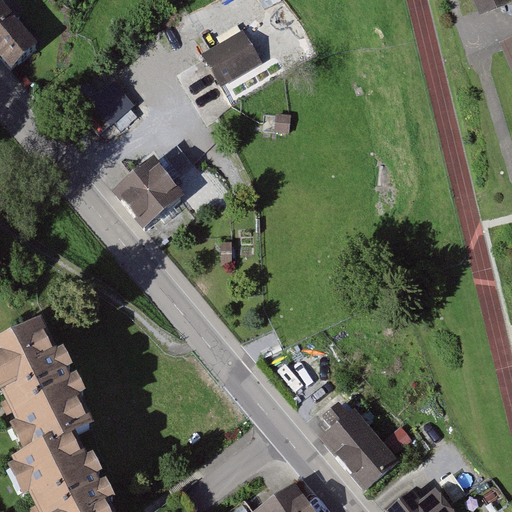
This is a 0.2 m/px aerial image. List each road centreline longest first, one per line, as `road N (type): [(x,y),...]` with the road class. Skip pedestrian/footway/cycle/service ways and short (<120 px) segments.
road 1 (tertiary): [(285,436),(0,97)]
road 2 (residential): [(285,436),(171,511)]
